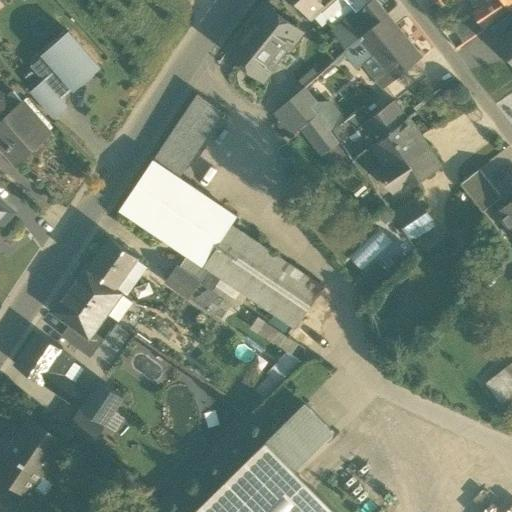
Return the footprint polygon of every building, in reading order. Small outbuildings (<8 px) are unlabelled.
[(313,18),(333,0),(293,0),(311,19),(313,18)] [(345,0),(333,0),(313,18),(322,27),(328,21),(327,20),(347,2),(345,0)] [(333,33),(346,49),(358,39),(387,15),(374,0),(372,0),(371,1),(357,13),(333,33)] [(371,1),(370,0),(345,0),(347,2),(354,10),(356,12),(357,13),(371,1)] [(493,0),(476,12),(486,29),(510,11),(503,0),(493,0)] [(511,0),(503,0),(510,11),(511,13),(511,12),(511,0)] [(328,21),(334,28),(354,10),(347,2),(327,20),(328,21)] [(228,50),(264,78),(298,34),(261,7),(228,50)] [(454,29),(465,44),(486,29),(476,12),(454,29)] [(490,29),(503,47),(511,40),(511,12),(511,13),(490,29)] [(358,39),(372,56),(393,82),(422,58),(387,15),(358,39)] [(44,55),(60,73),(73,88),(74,90),(82,83),(82,84),(93,75),(92,74),(100,67),(68,31),(43,53),(44,55)] [(372,56),(358,39),(346,49),(342,54),(351,64),(355,61),(359,67),(363,64),(372,56)] [(511,40),(503,47),(511,58),(511,40)] [(32,65),(44,79),(48,84),(60,73),(44,55),(32,65)] [(383,89),(393,82),(372,56),(363,64),(383,89)] [(356,70),(359,67),(355,61),(351,64),(356,70)] [(60,98),(73,88),(60,73),(48,84),(60,98)] [(30,91),(54,118),(67,106),(60,98),(48,84),(44,79),(30,91)] [(273,114),(291,136),(301,128),(316,116),(319,114),(313,106),(318,102),(305,86),(273,114)] [(0,120),(23,101),(12,89),(0,99),(0,120)] [(197,96),(153,161),(179,178),(222,114),(197,96)] [(0,143),(12,158),(46,128),(23,101),(0,120),(0,143)] [(331,101),(318,102),(313,106),(319,114),(316,116),(329,133),(332,130),(345,119),(331,101)] [(368,137),(374,145),(406,119),(394,102),(365,123),(360,126),(368,137)] [(332,130),(334,133),(355,118),(360,126),(365,123),(356,110),(345,119),(332,130)] [(329,133),(316,116),(301,128),(324,155),(338,143),(329,133)] [(334,133),(339,140),(352,132),(360,126),(355,118),(334,133)] [(407,121),(406,119),(374,145),(373,146),(384,165),(378,169),(384,179),(383,179),(385,182),(386,181),(394,194),(438,165),(407,120),(407,121)] [(350,140),(355,146),(368,137),(360,126),(352,132),(354,137),(350,140)] [(187,255),(202,266),(230,224),(236,217),(179,178),(153,161),(120,210),(187,255)] [(460,184),(483,212),(502,197),(479,169),(466,179),(460,184)] [(0,224),(12,212),(0,199),(0,224)] [(393,216),(411,240),(434,224),(416,200),(393,216)] [(511,231),(511,201),(498,213),(511,231)] [(323,287),(230,224),(202,266),(207,269),(221,278),(246,295),(274,314),(290,325),(295,328),(323,287)] [(115,288),(116,287),(136,259),(137,259),(138,258),(111,238),(110,240),(90,268),(89,268),(89,269),(88,269),(115,289),(115,288)] [(187,255),(178,269),(197,283),(207,269),(202,266),(187,255)] [(148,267),(137,259),(136,259),(116,287),(127,295),(148,267)] [(377,262),(354,285),(366,297),(389,274),(377,262)] [(122,293),(115,288),(115,289),(88,269),(89,269),(86,267),(53,312),(70,324),(89,338),(94,332),(107,313),(114,318),(117,315),(121,317),(132,301),(122,293)] [(199,284),(197,283),(178,269),(175,267),(165,282),(189,298),(199,284)] [(199,284),(211,292),(221,278),(207,269),(197,283),(199,284)] [(221,278),(211,292),(216,295),(230,305),(232,305),(238,309),(246,295),(221,278)] [(189,298),(206,310),(216,295),(211,292),(199,284),(189,298)] [(230,305),(216,295),(206,310),(221,320),(230,306),(230,305)] [(267,325),(283,335),(290,325),(274,314),(267,325)] [(267,325),(257,318),(250,328),(291,355),(298,345),(283,335),(267,325)] [(61,336),(90,358),(91,357),(104,339),(94,332),(89,338),(70,324),(61,336)] [(16,365),(60,395),(69,382),(60,376),(71,360),(72,359),(36,335),(16,365)] [(84,369),(71,360),(60,376),(69,382),(74,385),(84,369)] [(269,374),(280,381),(290,372),(279,361),(267,373),(269,374)] [(511,392),(505,384),(511,379),(511,365),(486,385),(504,409),(511,403),(511,392)] [(280,381),(269,374),(254,389),(263,398),(280,381)] [(74,385),(69,382),(60,395),(71,402),(79,389),(74,385)] [(80,408),(104,424),(114,410),(122,398),(98,382),(80,408)] [(212,411),(206,411),(206,429),(237,429),(237,402),(212,402),(212,411)] [(305,404),(268,441),(293,467),(331,430),(305,404)] [(90,445),(104,424),(80,408),(66,429),(90,445)] [(125,418),(114,410),(104,424),(115,432),(125,418)] [(0,473),(18,485),(28,492),(43,469),(45,470),(47,467),(63,443),(30,421),(0,464),(0,473)] [(115,445),(100,436),(92,448),(107,457),(115,445)] [(337,511),(293,467),(268,441),(267,440),(193,511),(337,511)] [(61,476),(47,467),(45,470),(30,493),(29,492),(26,496),(41,506),(61,476)] [(43,469),(28,492),(29,492),(30,493),(45,470),(43,469)] [(0,494),(8,500),(18,485),(0,473),(0,494)] [(8,500),(0,494),(0,499),(16,510),(26,496),(29,492),(28,492),(18,485),(8,500)] [(0,511),(15,511),(17,511),(16,510),(0,499),(0,511)]
